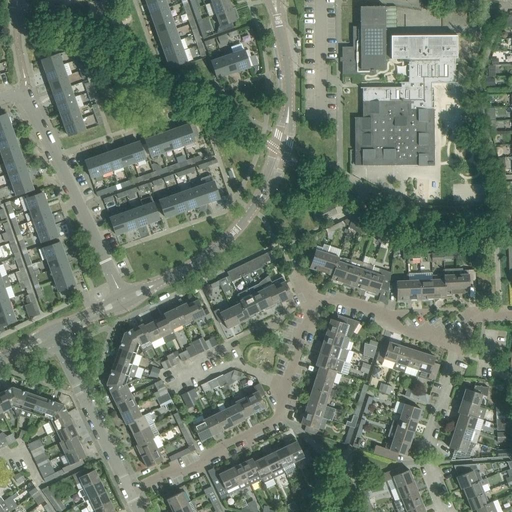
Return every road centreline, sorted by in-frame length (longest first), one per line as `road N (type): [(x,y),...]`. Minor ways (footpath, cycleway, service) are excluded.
road 1 (residential): [(129,491),(204,464),(205,454),(279,417),(313,301),(336,298),(376,310),(386,324),(455,344)]
road 2 (tertiary): [(123,299),(219,247),(264,188),(284,139),(289,93),(273,0)]
road 3 (residential): [(123,299),(24,98)]
road 4 (residential): [(52,332),(129,491)]
road 5 (residential): [(440,511),(423,463),(455,344)]
